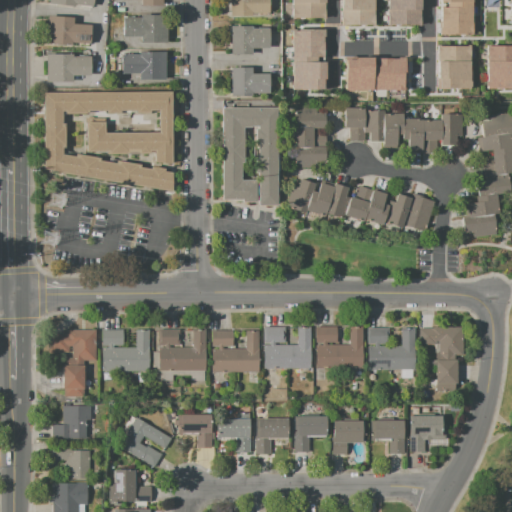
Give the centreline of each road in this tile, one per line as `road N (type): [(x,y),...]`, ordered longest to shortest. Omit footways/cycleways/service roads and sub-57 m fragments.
road 1 (residential): [(487,299),(0,294)]
road 2 (residential): [(197,0),(198,294)]
road 3 (residential): [(185,488),(443,487)]
road 4 (residential): [(487,299),(494,351),(486,393),(434,511)]
road 5 (tertiary): [(13,0),(12,139)]
road 6 (tertiary): [(12,169),(15,294)]
